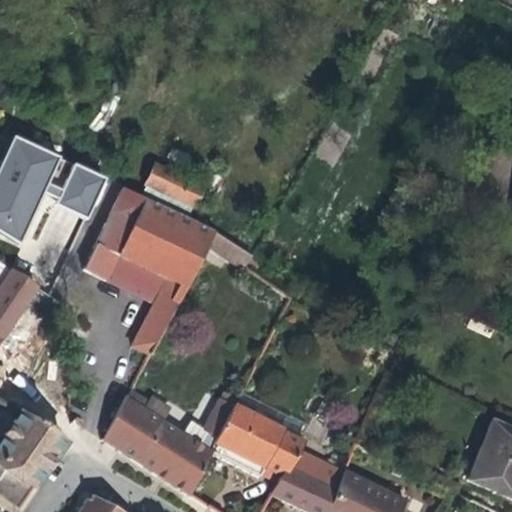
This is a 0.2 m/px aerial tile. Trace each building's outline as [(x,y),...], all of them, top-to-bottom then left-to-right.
[(0,171),(15,140),(9,138),(0,157),(0,171)] [(52,200),(85,215),(101,181),(15,140),(0,171),(0,232),(17,240),(38,194),(41,187),(55,194),(52,200)] [(183,220),(199,188),(154,166),(138,198),(145,201),(183,220)] [(17,240),(0,232),(0,236),(15,245),(37,199),(82,221),(85,215),(52,200),(55,194),(41,187),(38,194),(17,240)] [(152,304),(166,276),(119,253),(145,201),(138,198),(122,190),(103,228),(82,270),(118,287),(152,304)] [(166,276),(186,286),(206,245),(211,234),(183,220),(145,201),(119,253),(166,276)] [(246,251),(211,234),(206,245),(240,262),(246,251)] [(0,339),(16,316),(35,287),(0,263),(0,339)] [(186,286),(166,276),(152,304),(131,347),(150,357),(186,286)] [(187,493),(211,453),(208,451),(181,436),(159,423),(142,413),(148,402),(130,391),(100,442),(122,455),(165,480),(187,493)] [(236,401),(222,394),(219,400),(232,408),(233,407),(236,401)] [(150,399),(148,402),(142,413),(159,423),(167,409),(150,399)] [(181,436),(208,451),(232,408),(219,400),(217,399),(201,428),(189,421),(181,436)] [(298,450),(303,442),(233,407),(232,408),(208,451),(211,453),(240,468),(258,477),(259,474),(277,483),(286,469),(298,450)] [(38,477),(61,443),(19,414),(18,413),(0,439),(0,498),(16,509),(38,477)] [(511,431),(489,423),(465,480),(505,497),(511,479),(511,431)] [(333,491),(342,472),(298,450),(286,469),(333,491)] [(306,511),(322,511),(333,491),(286,469),(277,483),(270,494),(301,510),(306,511)] [(398,511),(403,501),(342,472),(333,491),(322,511),(398,511)] [(116,511),(90,497),(87,497),(77,511),(116,511)] [(14,511),(16,509),(0,498),(0,506),(8,511),(14,511)]
